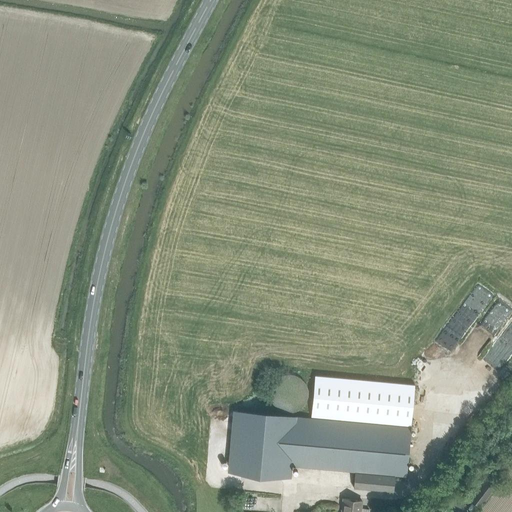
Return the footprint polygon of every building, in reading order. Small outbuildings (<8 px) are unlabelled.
[(307,396),(308,392),(307,389),(306,386),(303,381),(301,379),(297,376),(294,374),(288,374),(285,374),(282,375),(279,377),(276,379),(274,381),(272,384),(270,387),(270,389),(270,393),(270,395),(270,399),(271,401),(272,403),(274,406),(276,408),(279,410),(282,411),(286,412),(290,412),(292,412),(294,411),(299,409),(303,406),(306,401),(307,396)] [(410,425),(414,384),(314,375),(311,416),(403,424),(410,425)] [(290,465),(347,471),(406,476),(410,427),(408,427),(410,425),(403,424),(403,426),(278,415),(234,411),(229,471),(289,477),(290,465)] [(393,491),(394,476),(354,472),(353,487),(393,491)] [(480,506),(496,484),(486,476),(469,498),(480,506)] [(458,510),(463,504),(453,497),(448,503),(458,510)] [(360,511),(362,501),(343,498),(340,511),(360,511)]
